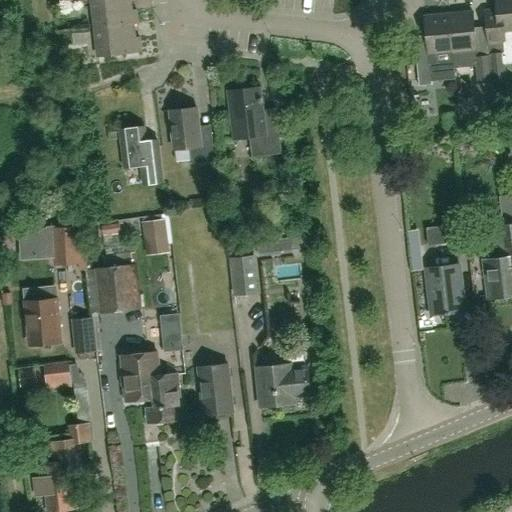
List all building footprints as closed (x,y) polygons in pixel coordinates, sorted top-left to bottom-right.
[(130,0),(93,0),(91,0),(95,28),(139,22),(137,10),(132,10),(130,0)] [(511,0),(495,0),(499,33),(502,33),(503,44),(511,43),(511,0)] [(453,52),(477,50),(473,11),(449,14),(453,52)] [(425,16),(427,43),(415,44),(419,86),(432,84),(430,64),(454,61),(453,52),(449,14),(425,16)] [(139,22),(95,28),(98,56),(142,51),(140,38),(136,38),(134,23),(139,23),(139,22)] [(489,46),(490,55),(493,82),(496,112),(509,107),(506,81),(503,45),(489,46)] [(496,112),(493,82),(490,55),(476,57),(479,84),(475,84),(477,110),(481,110),(481,118),(496,112)] [(252,157),(281,154),(278,126),(265,127),(260,87),(228,91),(234,139),(250,137),(252,157)] [(190,148),(191,164),(215,161),(212,131),(199,132),(197,106),(170,110),(174,150),(190,148)] [(445,126),(457,125),(455,113),(443,115),(445,126)] [(144,185),(164,182),(160,145),(147,147),(144,126),(120,129),(125,168),(141,166),(144,185)] [(267,198),(268,206),(284,204),(283,195),(267,198)] [(449,205),(449,211),(451,226),(427,229),(429,246),(466,242),(462,210),(461,204),(449,205)] [(148,220),(147,250),(171,250),(172,221),(148,220)] [(499,259),(486,260),(491,298),(511,295),(511,223),(495,226),(499,259)] [(51,227),(53,266),(81,264),(79,226),(51,227)] [(106,226),(105,236),(123,237),(123,227),(106,226)] [(256,241),(258,257),(293,253),(291,237),(256,241)] [(261,293),(256,254),(229,257),(234,297),(261,293)] [(142,309),(137,264),(94,268),(100,314),(142,309)] [(432,315),(465,311),(463,293),(461,293),(460,284),(462,284),(459,265),(427,269),(430,299),(433,299),(435,314),(432,314),(432,315)] [(56,286),(40,288),(41,300),(27,301),(29,322),(26,324),(28,335),(30,336),(31,344),(61,341),(56,286)] [(179,313),(160,315),(163,352),(183,350),(179,313)] [(81,325),(82,348),(100,347),(99,324),(81,325)] [(127,399),(140,398),(140,400),(156,398),(157,405),(148,407),(150,422),(182,418),(177,373),(151,376),(148,352),(122,355),(127,399)] [(72,386),(69,361),(44,364),(47,389),(72,386)] [(204,414),(234,410),(228,363),(198,367),(204,414)] [(292,368),(292,363),(257,367),(262,406),(295,402),(295,396),(311,395),(308,366),(292,368)] [(80,438),(50,442),(52,459),(56,458),(58,471),(45,472),(50,511),(74,508),(69,472),(84,470),(80,438)]
